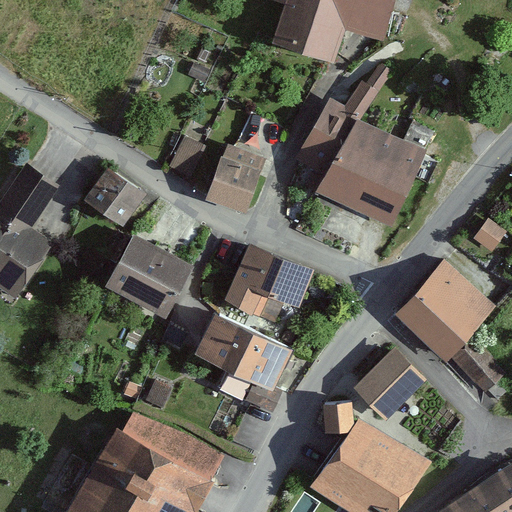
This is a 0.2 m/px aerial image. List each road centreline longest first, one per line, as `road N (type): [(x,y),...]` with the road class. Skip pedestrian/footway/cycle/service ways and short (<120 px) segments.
road 1 (unclassified): [(391,292),(206,210),(0,77)]
road 2 (tertiary): [(256,511),(327,376),(391,292)]
road 3 (tertiary): [(391,292),(511,149)]
